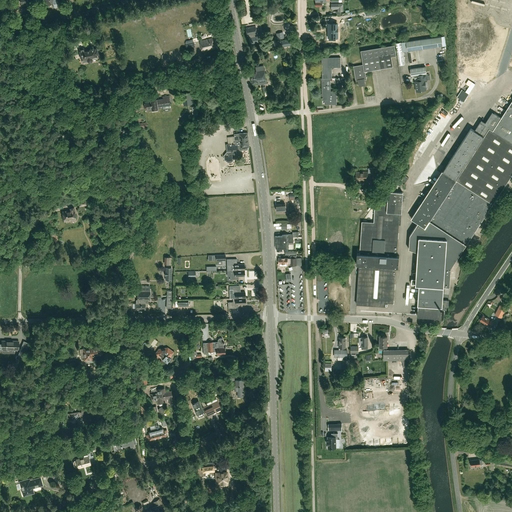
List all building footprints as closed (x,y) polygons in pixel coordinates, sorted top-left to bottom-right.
[(25,3),(28,2),(27,0),(20,0),(23,9),(26,8),(25,3)] [(470,0),(503,10),(505,0),(470,0)] [(342,4),(331,4),(331,8),(338,8),(338,11),(335,11),(335,14),(341,14),(341,11),(342,11),(342,4)] [(54,27),(56,36),(62,34),(60,26),(54,27)] [(256,26),(246,28),(247,36),(257,34),(256,28),(256,26)] [(330,29),(330,42),(337,42),(337,37),(338,37),(338,29),(330,29)] [(441,37),(421,40),(423,49),(443,46),(441,37)] [(202,52),(215,49),(212,39),(200,42),(202,52)] [(423,49),(421,40),(406,42),(408,51),(423,49)] [(353,67),(356,81),(359,81),(359,84),(364,83),(363,80),(366,79),(364,71),(392,66),(391,57),(396,56),(394,46),(361,51),(363,65),(353,67)] [(97,51),(100,50),(99,48),(94,49),(90,49),(90,50),(85,51),(85,49),(80,50),(82,62),(87,61),(89,62),(91,61),(92,60),(97,59),(96,56),(97,56),(96,55),(98,54),(97,51)] [(193,60),(186,62),(188,72),(195,70),(194,66),(195,65),(195,63),(193,63),(193,62),(194,62),(200,61),(199,58),(193,60)] [(340,58),(321,58),(322,79),(331,78),(331,67),(340,67),(340,58)] [(252,78),(265,76),(263,66),(258,67),(258,71),(250,73),(252,78)] [(426,67),(410,70),(411,76),(427,74),(426,67)] [(430,80),(430,75),(414,78),(414,82),(415,82),(416,91),(426,90),(425,80),(430,80)] [(265,76),(252,78),(253,84),(266,81),(265,76)] [(326,86),(322,86),(322,100),(325,100),(325,104),(336,104),(336,92),(332,92),(332,86),(326,86)] [(192,104),(191,93),(183,93),(184,105),(192,104)] [(164,104),(170,103),(169,96),(162,96),(163,99),(156,100),(156,99),(150,100),(150,101),(144,102),(145,109),(151,109),(152,111),(157,111),(157,107),(164,106),(164,104)] [(442,171),(434,184),(411,218),(415,221),(418,223),(410,235),(409,249),(418,252),(416,273),(412,273),(412,279),(411,279),(411,284),(415,284),(415,285),(420,285),(419,295),(417,316),(440,317),(441,310),(441,313),(444,313),(444,310),(443,310),(443,309),(446,309),(447,305),(448,305),(450,287),(449,287),(450,278),(451,268),(455,261),(457,258),(458,258),(462,251),(466,245),(467,245),(466,244),(467,244),(466,244),(470,238),(471,238),(475,231),(479,224),(479,225),(480,224),(484,218),(484,217),(488,211),(489,211),(488,210),(492,204),(493,204),(506,184),(511,174),(511,100),(509,105),(501,118),(494,113),(486,126),(480,122),(474,131),(471,128),(443,172),(442,171),(443,171),(442,171)] [(234,154),(235,154),(236,152),(236,151),(237,151),(248,149),(248,147),(249,147),(248,139),(248,133),(239,133),(234,134),(234,136),(227,137),(228,146),(228,150),(227,150),(227,152),(226,152),(224,155),(225,159),(228,162),(232,161),(234,158),(234,154)] [(368,172),(356,172),(356,181),(368,181),(368,172)] [(86,193),(93,189),(90,184),(84,187),(86,193)] [(378,203),(375,203),(374,223),(362,222),(360,254),(357,253),(356,264),(359,264),(356,304),(373,305),(373,301),(393,303),(396,267),(398,267),(399,256),(396,256),(399,213),(401,213),(403,192),(388,191),(387,203),(378,203)] [(288,203),(289,203),(289,200),(285,200),(285,204),(277,204),(277,211),(286,210),(289,210),(288,203)] [(75,219),(76,219),(74,208),(70,208),(70,210),(62,211),(64,221),(66,221),(66,222),(75,221),(75,219)] [(288,237),(293,237),(299,237),(299,231),(293,232),(293,234),(283,235),(275,236),(276,243),(283,242),(283,239),(283,238),(288,237)] [(293,242),(293,237),(288,237),(283,238),(283,239),(283,242),(276,243),(276,248),(289,247),(288,242),(293,242)] [(288,262),(291,262),(291,265),(296,265),(296,255),(291,255),(291,258),(288,258),(285,258),(285,256),(279,256),(279,258),(279,263),(288,263),(288,262)] [(234,270),(244,270),(244,264),(237,264),(237,258),(227,259),(227,264),(231,264),(231,270),(234,270)] [(244,270),(234,270),(234,276),(230,276),(230,280),(238,279),(238,276),(244,276),(244,270)] [(238,285),(229,286),(229,290),(230,299),(233,299),(245,298),(245,292),(239,292),(239,289),(238,285)] [(137,300),(137,303),(144,303),(144,300),(149,300),(149,291),(137,291),(137,300)] [(233,302),(227,302),(227,308),(236,308),(236,307),(238,306),(238,304),(245,304),(245,298),(233,299),(233,302)] [(501,318),(506,308),(500,304),(495,314),(501,318)] [(486,325),(487,323),(491,326),(493,322),(490,320),(483,315),(480,320),(486,325)] [(345,337),(339,337),(339,345),(339,348),(339,350),(334,349),(334,357),(343,357),(343,359),(342,359),(342,368),(345,369),(345,372),(349,372),(349,369),(350,369),(350,359),(346,359),(346,357),(348,357),(348,350),(342,349),(342,348),(345,348),(345,337)] [(387,337),(379,337),(380,346),(378,347),(378,350),(383,350),(384,361),(401,360),(401,362),(402,362),(402,367),(408,367),(408,360),(408,350),(387,350),(387,347),(387,337)] [(208,348),(204,348),(204,354),(208,354),(208,352),(217,351),(217,355),(221,355),(221,356),(224,356),(224,354),(225,354),(225,348),(223,348),(223,343),(224,343),(224,342),(223,342),(223,341),(223,340),(222,339),(221,338),(220,338),(219,339),(218,340),(218,341),(218,342),(215,342),(215,343),(212,343),(212,342),(208,342),(208,348)] [(2,341),(2,343),(0,343),(0,350),(2,351),(2,349),(18,349),(18,341),(2,341)] [(17,356),(23,359),(27,349),(21,346),(17,356)] [(83,350),(80,350),(81,358),(84,357),(84,361),(85,361),(85,362),(86,363),(92,362),(93,361),(93,360),(94,360),(93,356),(100,355),(99,348),(92,349),(88,349),(86,349),(83,350)] [(161,349),(160,351),(159,349),(156,353),(158,354),(157,355),(163,358),(162,359),(167,363),(170,358),(169,357),(173,352),(167,348),(161,349)] [(201,354),(197,354),(196,351),(192,351),(192,361),(194,361),(194,357),(202,357),(201,354)] [(362,359),(351,359),(351,367),(362,367),(362,359)] [(186,361),(180,366),(186,372),(192,366),(186,361)] [(236,380),(236,386),(235,386),(235,391),(238,391),(238,397),(244,397),(244,393),(243,393),(243,386),(242,386),(242,380),(236,380)] [(164,389),(158,390),(157,388),(157,387),(151,388),(151,389),(151,392),(151,394),(152,394),(153,401),(157,400),(158,404),(163,403),(162,400),(172,398),(172,399),(174,398),(173,396),(172,396),(171,391),(165,392),(164,389)] [(207,405),(203,407),(207,417),(211,415),(211,414),(221,409),(217,402),(216,399),(206,403),(207,405)] [(192,403),(197,415),(203,413),(198,401),(192,403)] [(160,407),(157,409),(161,415),(167,410),(163,406),(160,407)] [(80,419),(80,416),(83,416),(83,417),(85,424),(91,422),(91,421),(92,421),(91,419),(90,415),(88,416),(87,411),(82,412),(79,413),(79,412),(67,414),(68,421),(80,419)] [(156,433),(156,430),(155,430),(154,424),(150,426),(151,431),(148,432),(149,433),(149,435),(146,436),(147,438),(148,437),(148,440),(158,438),(156,433)] [(156,433),(158,438),(167,436),(166,433),(167,432),(166,429),(163,430),(163,428),(156,430),(156,433)] [(338,439),(338,433),(331,433),(331,436),(328,436),(328,440),(327,440),(327,441),(328,441),(328,443),(327,443),(327,444),(328,444),(328,448),(329,448),(329,449),(332,449),(332,448),(336,448),(336,439),(338,439)] [(120,440),(115,441),(117,450),(122,449),(122,447),(130,445),(136,444),(134,435),(128,437),(128,439),(120,441),(120,440)] [(488,453),(487,457),(497,459),(496,465),(511,467),(511,457),(489,454),(488,453)] [(90,464),(88,456),(76,460),(74,460),(73,462),(74,466),(76,467),(78,467),(78,468),(90,464)] [(215,464),(201,465),(201,473),(215,472),(215,464)] [(227,473),(215,474),(216,483),(220,483),(220,485),(227,485),(226,482),(227,482),(227,473)] [(40,478),(29,481),(29,480),(20,482),(23,491),(22,492),(23,495),(24,495),(33,493),(32,490),(33,487),(42,485),(40,478)] [(156,506),(153,508),(154,511),(159,511),(162,511),(165,508),(164,506),(159,498),(153,502),(155,505),(156,506)]
